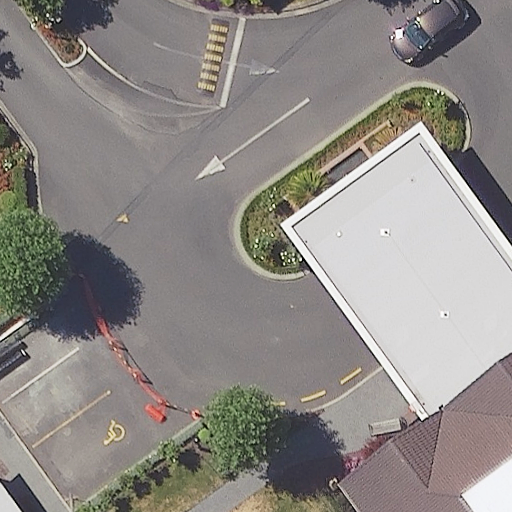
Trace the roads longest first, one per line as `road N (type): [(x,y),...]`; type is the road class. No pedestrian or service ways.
road 1 (residential): [(372,87),(165,239),(0,24)]
road 2 (residential): [(128,0),(197,72),(264,88),(340,79),(372,87)]
road 3 (residential): [(494,0),(372,87)]
